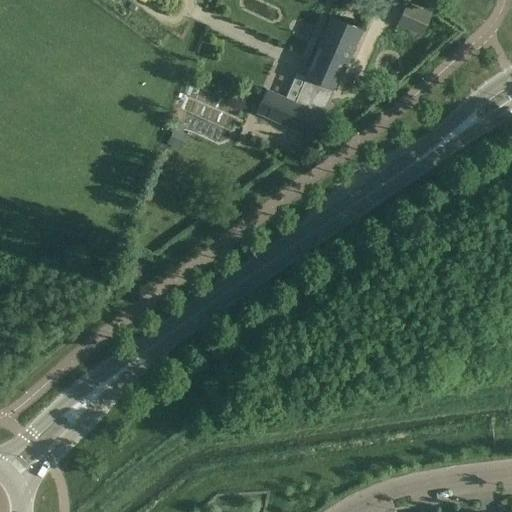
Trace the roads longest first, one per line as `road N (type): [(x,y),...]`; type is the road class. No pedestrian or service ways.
road 1 (tertiary): [(159,340),(511,92)]
road 2 (tertiary): [(17,489),(159,340)]
road 3 (tertiary): [(159,340),(90,382),(0,459)]
road 4 (residential): [(349,511),(387,491),(511,472)]
